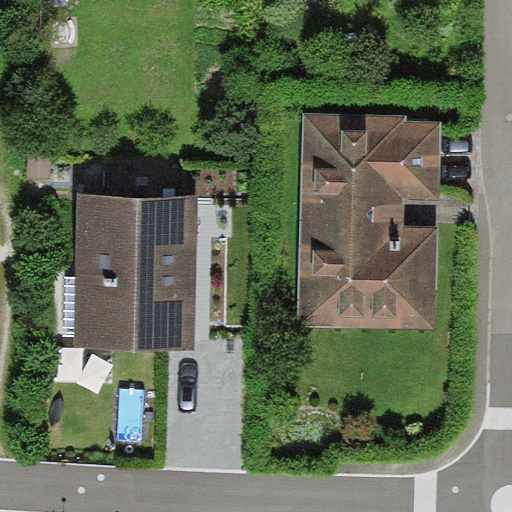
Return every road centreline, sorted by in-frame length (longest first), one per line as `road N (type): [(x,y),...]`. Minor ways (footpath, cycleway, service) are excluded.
road 1 (residential): [(511,499),(0,482)]
road 2 (residential): [(506,146),(511,377)]
road 3 (residential): [(506,146),(510,0)]
